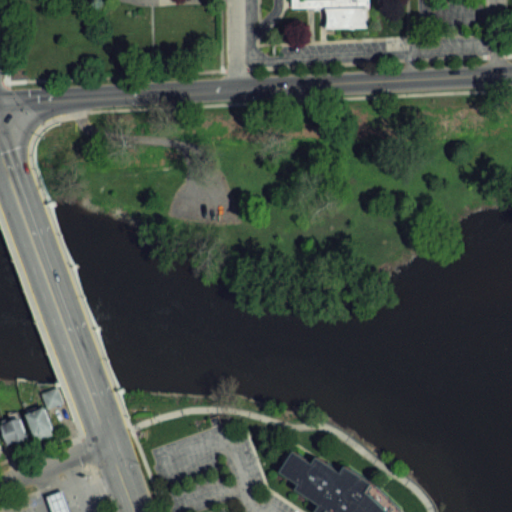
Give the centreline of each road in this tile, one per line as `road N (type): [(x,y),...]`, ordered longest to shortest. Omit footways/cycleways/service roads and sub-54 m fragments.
road 1 (tertiary): [(0,102),(511,72)]
road 2 (tertiary): [(97,409),(10,176)]
